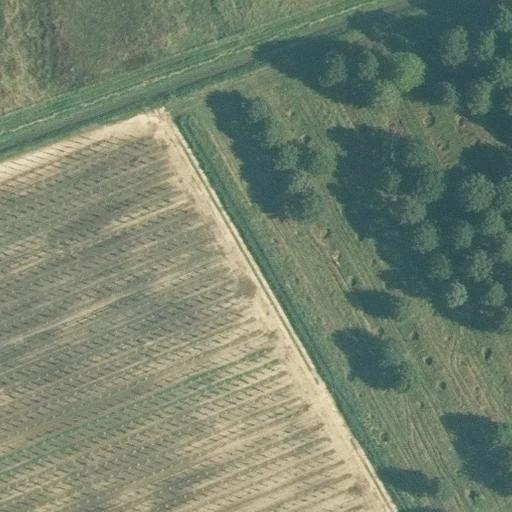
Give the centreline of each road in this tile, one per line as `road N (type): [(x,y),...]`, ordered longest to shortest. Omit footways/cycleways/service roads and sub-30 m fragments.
road 1 (track): [(386,511),(152,108),(0,161)]
road 2 (track): [(449,0),(152,108)]
